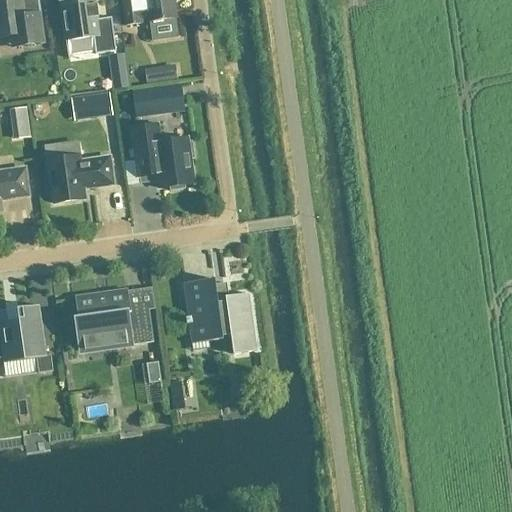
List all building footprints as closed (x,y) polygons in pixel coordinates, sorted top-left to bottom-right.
[(25,48),(42,45),(38,15),(22,18),(19,0),(0,0),(0,39),(23,37),(25,48)] [(58,0),(67,60),(68,60),(66,42),(92,39),(94,57),(115,54),(110,20),(96,22),(96,20),(98,20),(96,6),(94,7),(93,0),(58,0)] [(120,0),(125,28),(141,26),(140,23),(147,22),(148,25),(175,21),(173,1),(177,1),(176,0),(120,0)] [(166,109),(182,107),(179,87),(132,94),(135,118),(151,115),(149,104),(165,101),(166,109)] [(94,119),(110,117),(108,97),(91,99),(94,119)] [(15,107),(17,133),(32,132),(31,106),(15,107)] [(137,180),(151,178),(153,177),(157,177),(159,191),(168,190),(169,194),(184,191),(184,187),(193,186),(190,161),(194,161),(191,144),(187,144),(187,140),(159,144),(157,127),(130,131),(137,180)] [(47,162),(49,176),(44,177),(47,194),(51,193),(53,206),(84,201),(83,189),(91,188),(91,190),(113,187),(109,160),(79,164),(78,158),(47,162)] [(0,213),(1,213),(0,207),(0,201),(27,197),(23,172),(0,175),(0,213)] [(124,187),(115,188),(117,210),(127,209),(124,187)] [(187,326),(189,339),(190,346),(222,342),(222,338),(230,337),(232,357),(256,354),(248,296),(225,299),(224,291),(215,292),(214,282),(182,286),(187,320),(185,321),(186,327),(187,326)] [(79,355),(129,348),(153,345),(148,313),(149,313),(148,311),(128,314),(125,294),(107,296),(108,299),(96,300),(96,298),(76,301),(79,321),(75,321),(79,355)] [(37,376),(52,374),(50,357),(45,358),(38,308),(16,311),(15,305),(5,307),(5,313),(0,313),(0,361),(2,361),(2,366),(35,361),(37,376)] [(157,365),(145,366),(147,386),(159,385),(157,365)] [(169,386),(171,402),(173,414),(184,412),(181,384),(169,386)] [(139,408),(120,409),(121,421),(140,420),(139,408)] [(0,452),(13,450),(11,436),(0,437),(0,452)]
